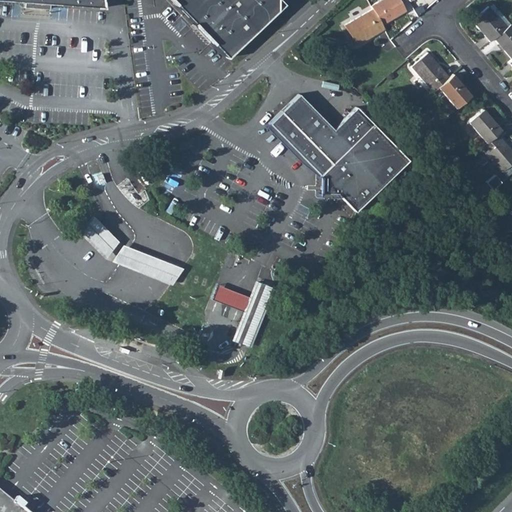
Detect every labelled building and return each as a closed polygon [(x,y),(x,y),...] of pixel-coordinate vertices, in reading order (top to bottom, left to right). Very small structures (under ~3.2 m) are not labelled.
[(48,3),(102,8),(101,0),(0,0),(23,2),(23,7),(47,9),(48,3)] [(289,12),(277,0),(181,0),(176,5),(232,65),(289,12)] [(405,10),(398,0),(376,0),(378,1),(370,6),(372,8),(381,24),(388,20),(387,19),(394,14),(395,16),(405,10)] [(484,35),(489,41),(493,38),(505,27),(488,6),(471,20),(478,28),(480,27),(486,34),(484,35)] [(383,28),(381,24),(372,8),(344,25),(355,45),(370,36),(369,35),(376,30),(377,32),(383,28)] [(505,49),(504,51),(510,58),(507,61),(511,67),(511,26),(509,24),(505,27),(493,38),(498,44),(500,42),(505,49)] [(323,43),(343,47),(344,42),(325,37),(323,43)] [(448,77),(443,71),(441,72),(433,63),(434,61),(426,52),(410,66),(431,90),(437,86),(448,77)] [(441,72),(443,71),(434,61),(433,63),(441,72)] [(469,95),(463,87),(461,89),(456,83),(458,81),(452,73),(448,77),(437,86),(454,107),(469,95)] [(268,122),(321,176),(320,192),(336,192),(354,210),(406,160),(355,106),(332,128),(298,93),(268,122)] [(499,129),(493,122),(491,124),(486,118),(488,116),(481,108),(466,121),(478,134),(485,142),(496,133),(499,129)] [(511,161),(511,151),(510,149),(508,150),(499,140),(501,138),(496,133),(485,142),(479,147),(500,171),(511,161)] [(479,147),(485,142),(478,134),(472,139),(479,147)] [(508,150),(510,149),(501,138),(499,140),(508,150)] [(104,171),(93,175),(97,185),(108,181),(104,171)] [(501,182),(494,174),(485,182),(492,189),(501,182)] [(105,256),(117,241),(112,236),(102,225),(93,216),(81,231),(89,240),(99,250),(105,256)] [(122,244),(110,260),(128,267),(152,277),(170,284),(182,268),(162,260),(139,251),(122,244)] [(244,311),(232,339),(247,346),(271,288),(256,282),(250,297),(244,311)] [(217,284),(211,299),(244,311),(250,297),(217,284)] [(0,511),(25,511),(0,491),(0,511)]
